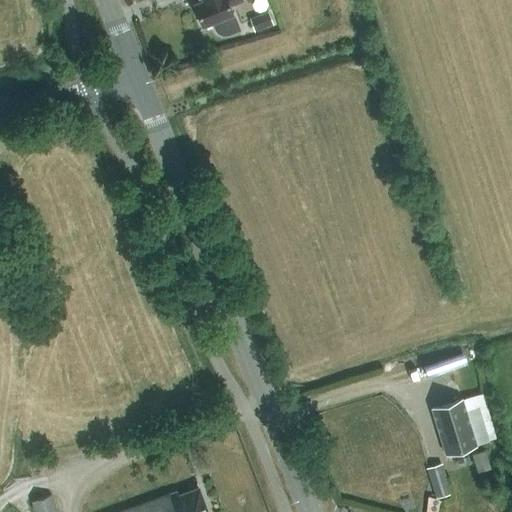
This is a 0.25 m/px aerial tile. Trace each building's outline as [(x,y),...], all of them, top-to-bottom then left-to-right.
[(199,3),(195,5),(203,26),(214,22),(216,28),(219,31),(223,33),(228,33),(238,28),(229,5),(242,0),(203,0),(204,1),(199,3)] [(268,12),(250,19),(254,30),(273,23),(268,12)] [(431,407),(445,453),(476,443),(461,397),(431,407)] [(483,448),(470,452),(476,470),(489,466),(483,448)] [(422,469),(435,498),(451,490),(438,462),(422,469)] [(113,511),(205,511),(197,487),(177,494),(176,490),(113,511)] [(56,511),(50,493),(30,501),(34,511),(56,511)] [(425,511),(437,511),(441,500),(428,495),(425,511)]
